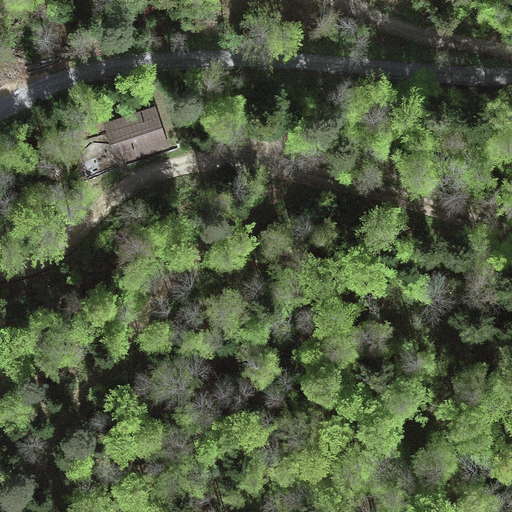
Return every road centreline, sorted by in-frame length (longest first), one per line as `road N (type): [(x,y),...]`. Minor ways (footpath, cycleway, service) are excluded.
road 1 (track): [(0,269),(66,242),(139,178),(194,160),(312,171),(511,233)]
road 2 (track): [(312,171),(193,255),(86,381),(55,427),(18,511)]
